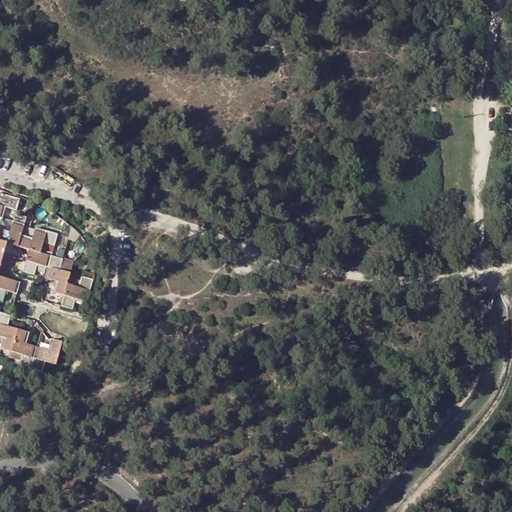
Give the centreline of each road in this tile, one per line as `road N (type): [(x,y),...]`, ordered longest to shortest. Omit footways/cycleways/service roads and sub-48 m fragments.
road 1 (unclassified): [(97,205),(213,236),(281,266),(363,278),(456,276),(511,264)]
road 2 (track): [(484,266),(473,98),(496,0)]
road 3 (tertiary): [(148,511),(74,461),(46,457),(0,467)]
road 4 (residential): [(115,330),(114,232),(97,205)]
